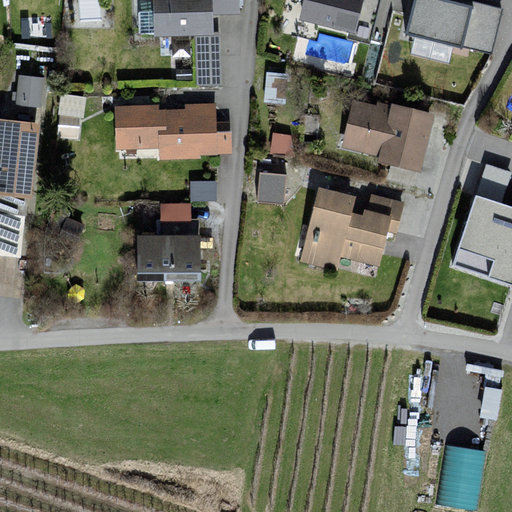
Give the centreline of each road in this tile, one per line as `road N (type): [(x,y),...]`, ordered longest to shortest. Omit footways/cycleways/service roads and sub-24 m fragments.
road 1 (residential): [(0,341),(222,329),(405,334),(511,351)]
road 2 (unknown): [(222,329),(248,0)]
road 3 (unknown): [(405,334),(446,181)]
